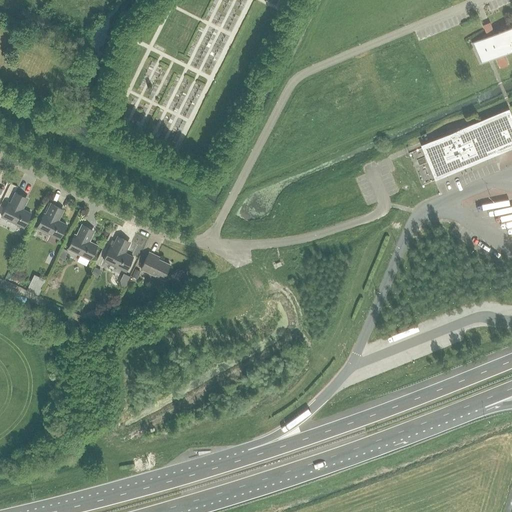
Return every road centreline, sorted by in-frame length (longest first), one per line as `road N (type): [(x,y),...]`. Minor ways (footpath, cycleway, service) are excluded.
road 1 (unclassified): [(207,244),(294,81),(481,0)]
road 2 (motorway): [(159,511),(491,397)]
road 3 (motorway): [(511,360),(249,458)]
road 4 (unclassified): [(370,167),(384,202),(375,216),(291,242),(207,244)]
road 5 (residential): [(207,244),(160,233),(0,156)]
road 6 (motorway): [(249,458),(57,511)]
